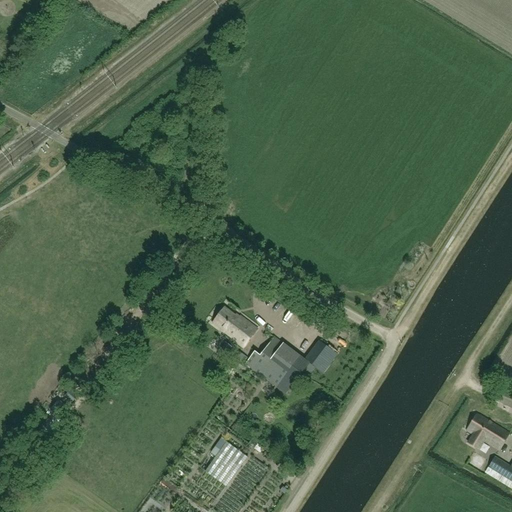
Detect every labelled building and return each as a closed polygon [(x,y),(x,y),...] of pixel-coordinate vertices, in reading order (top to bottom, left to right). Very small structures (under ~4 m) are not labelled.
[(225,299),(223,305),(234,308),(235,301),(225,299)] [(244,347),(257,330),(240,317),(239,318),(225,308),(213,323),(234,339),(233,339),(244,347)] [(286,335),(283,339),(292,344),(294,341),(286,335)] [(255,352),(246,364),(276,387),(285,395),(310,363),(307,361),(275,337),(260,356),(255,352)] [(220,350),(226,355),(232,347),(226,343),(220,350)] [(61,419),(69,408),(58,400),(50,411),(61,419)] [(477,449),(482,440),(499,450),(509,434),(479,416),(479,417),(476,415),(467,431),(473,435),(468,443),(477,449)] [(227,442),(206,472),(226,487),(248,458),(227,442)] [(260,444),(256,449),(263,453),(266,448),(260,444)] [(495,457),(489,468),(506,478),(511,467),(495,457)] [(262,486),(249,498),(258,507),(263,501),(270,508),(276,502),(262,486)]
